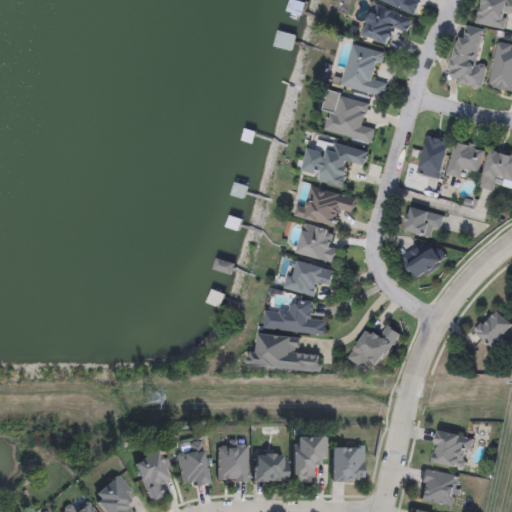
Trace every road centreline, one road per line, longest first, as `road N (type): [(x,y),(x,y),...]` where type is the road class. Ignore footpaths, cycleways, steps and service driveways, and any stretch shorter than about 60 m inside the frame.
road 1 (residential): [(438,317),(391,289),(378,249),(427,61),(454,0)]
road 2 (residential): [(511,234),(445,305),(416,356),(378,511)]
road 3 (residential): [(335,511),(208,511)]
